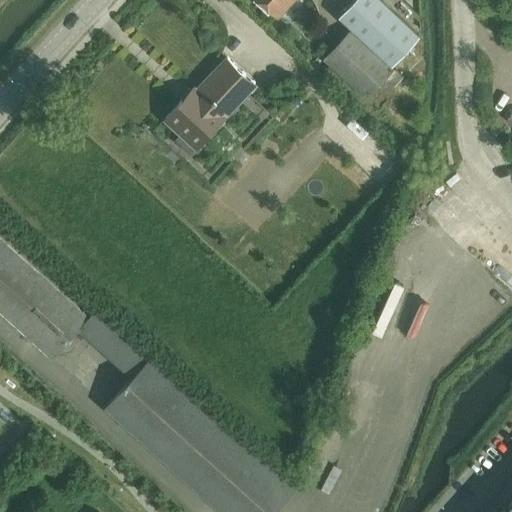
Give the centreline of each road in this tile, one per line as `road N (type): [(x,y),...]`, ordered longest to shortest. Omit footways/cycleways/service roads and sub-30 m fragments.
road 1 (residential): [(2,101),(356,425)]
road 2 (residential): [(480,287),(356,425)]
road 3 (tertiary): [(2,101),(95,0)]
